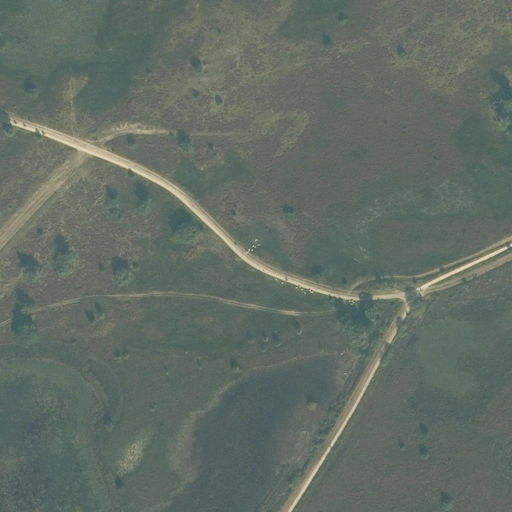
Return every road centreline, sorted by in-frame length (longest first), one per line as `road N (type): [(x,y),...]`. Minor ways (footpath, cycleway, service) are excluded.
road 1 (unknown): [(0,326),(102,294),(190,295),(321,313),(342,308),(362,281),(428,274),(511,237)]
road 2 (track): [(90,148),(182,195),(263,266),(349,293),(409,294)]
road 3 (track): [(283,511),(403,312),(403,294)]
road 4 (track): [(90,148),(0,241)]
